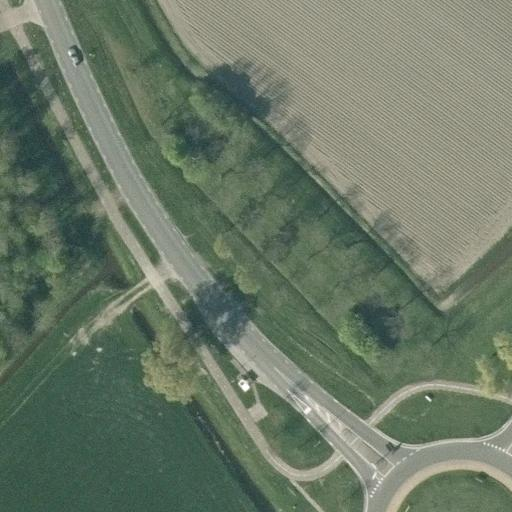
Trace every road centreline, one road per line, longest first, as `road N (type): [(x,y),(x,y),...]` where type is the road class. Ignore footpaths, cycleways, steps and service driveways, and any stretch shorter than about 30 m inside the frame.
road 1 (primary): [(273,368),(135,192),(49,0)]
road 2 (primary): [(273,368),(380,495)]
road 3 (primary): [(409,463),(273,368)]
